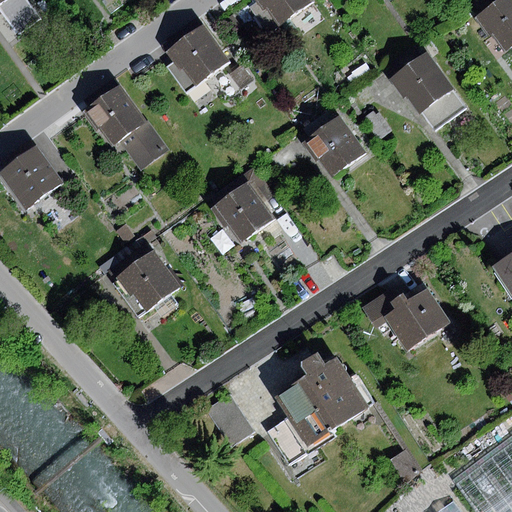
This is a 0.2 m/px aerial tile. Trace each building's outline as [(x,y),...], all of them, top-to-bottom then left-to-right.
[(7,0),(0,5),(0,9),(18,35),(42,19),(28,0),(7,0)] [(311,0),(254,0),(257,4),(250,8),(269,34),(313,2),(311,0)] [(329,0),(326,0),(322,3),(330,14),(337,9),(329,0)] [(511,0),(501,0),(475,18),(489,38),(492,36),(505,54),(511,48),(511,0)] [(232,16),(225,21),(233,33),(240,28),(232,16)] [(202,25),(166,52),(173,62),(166,67),(186,94),(230,62),(202,25)] [(505,54),(492,36),(489,38),(483,42),(496,60),(505,54)] [(428,53),(392,79),(419,115),(423,112),(454,89),(428,53)] [(259,54),(251,59),(259,70),(267,64),(259,54)] [(241,67),(231,75),(240,87),(251,78),(241,67)] [(120,85),(83,113),(110,148),(119,142),(147,121),(120,85)] [(468,107),(454,89),(423,112),(436,130),(468,107)] [(310,137),(334,119),(329,112),(304,129),(310,137)] [(373,112),(363,119),(379,141),(392,131),(379,113),(376,115),(373,112)] [(310,137),(306,140),(333,177),(367,152),(340,115),(334,119),(310,137)] [(169,150),(147,121),(119,142),(141,171),(169,150)] [(36,147),(0,173),(0,175),(26,210),(63,183),(36,147)] [(248,183),(214,208),(239,243),(274,218),(248,183)] [(126,225),(117,231),(125,243),(134,237),(126,225)] [(112,282),(139,263),(127,247),(99,268),(111,283),(112,282)] [(139,263),(112,282),(138,317),(179,286),(154,252),(139,263)] [(511,254),(494,266),(511,293),(511,254)] [(392,290),(364,308),(386,341),(395,335),(407,353),(452,323),(424,280),(397,298),(392,290)] [(292,417),(308,443),(367,406),(337,358),(326,365),(318,352),(304,361),(303,367),(309,377),(279,396),(292,417)] [(229,396),(206,410),(229,447),(252,432),(229,396)] [(308,443),(292,417),(268,431),(289,466),(313,452),(308,443)] [(101,427),(95,433),(105,443),(110,437),(101,427)] [(511,511),(511,439),(455,483),(477,511),(511,511)] [(406,450),(390,460),(404,482),(420,472),(406,450)] [(461,511),(454,502),(441,511),(461,511)]
